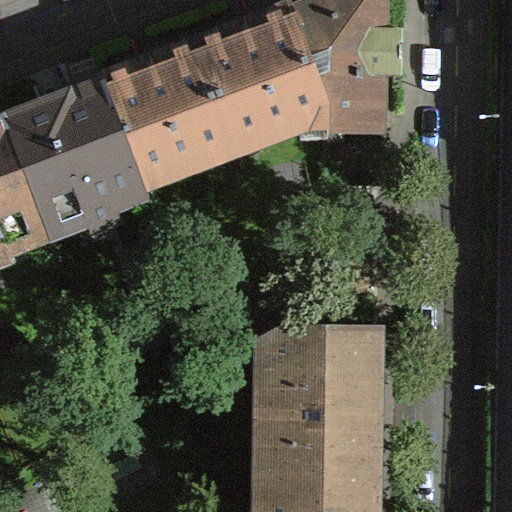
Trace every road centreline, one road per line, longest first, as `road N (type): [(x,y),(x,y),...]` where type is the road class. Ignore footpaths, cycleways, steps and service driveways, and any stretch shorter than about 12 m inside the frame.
road 1 (tertiary): [(457,0),(465,147),(453,511)]
road 2 (residential): [(112,0),(0,45)]
